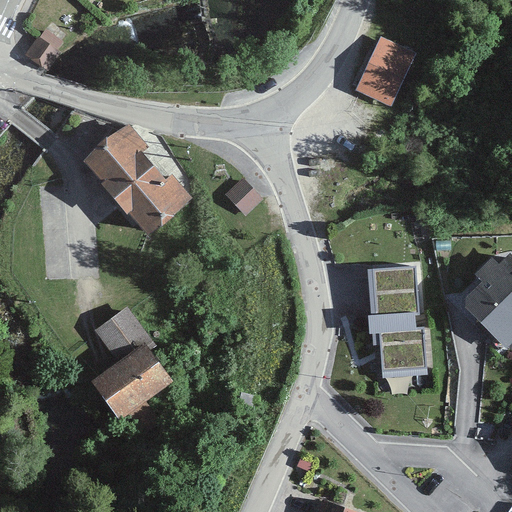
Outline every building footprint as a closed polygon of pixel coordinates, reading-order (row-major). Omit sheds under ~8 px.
[(59,51),(39,37),(35,44),(54,58),(59,51)] [(413,56),(384,43),(364,90),(393,102),(413,56)] [(54,58),(35,44),(30,51),(50,64),(54,58)] [(149,151),(131,130),(91,163),(110,184),(108,186),(131,213),(132,211),(151,233),(190,199),(172,179),(165,186),(141,159),(149,151)] [(224,172),(215,163),(208,169),(218,178),(224,172)] [(250,216),(264,202),(248,185),(234,198),(250,216)] [(483,272),(490,279),(469,300),(469,307),(494,331),(488,336),(501,349),(507,344),(494,332),(501,325),(511,335),(511,257),(500,269),(494,261),(483,272)] [(375,269),(379,317),(383,317),(384,329),(382,329),(384,370),(428,367),(425,326),(417,326),(416,314),(421,314),(418,266),(375,269)] [(153,346),(128,311),(101,332),(125,365),(103,381),(115,398),(144,438),(162,424),(146,401),(171,383),(147,350),(153,346)] [(511,335),(501,325),(494,332),(507,344),(511,338),(511,335)] [(429,373),(428,367),(384,370),(384,376),(429,373)] [(115,398),(103,381),(98,384),(110,401),(115,398)] [(354,511),(325,501),(320,511),(354,511)]
